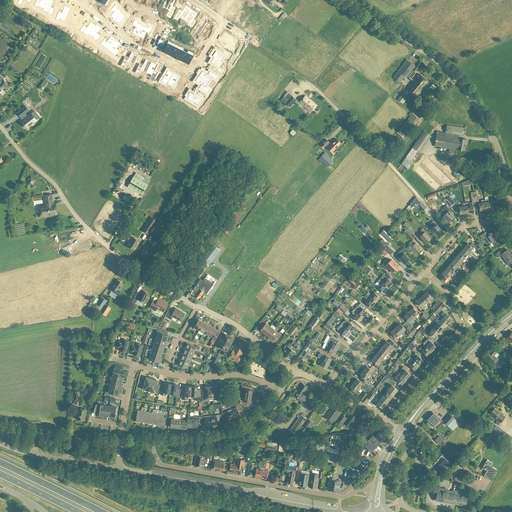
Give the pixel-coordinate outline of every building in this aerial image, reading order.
[(38,0),(36,0),(34,5),(38,7),(38,6),(43,8),(43,9),(46,0),(40,0),(40,1),(38,0)] [(43,8),(42,10),(48,13),(51,15),(54,9),(51,7),(53,1),(51,0),(46,0),(43,9),(43,8)] [(166,0),(163,7),(169,10),(167,16),(170,18),(175,8),(172,6),(174,0),(166,0)] [(209,0),(208,2),(218,9),(222,3),(219,0),(209,0)] [(114,12),(110,16),(113,18),(112,19),(114,21),(121,13),(121,12),(117,8),(118,7),(115,4),(111,9),(114,12)] [(236,11),(233,17),(238,20),(243,13),(244,12),(239,8),(240,6),(237,4),(234,9),(236,11)] [(59,11),(55,19),(59,20),(59,18),(65,21),(70,8),(64,6),(62,12),(59,11)] [(179,10),(174,18),(178,20),(180,16),(185,20),(191,10),(186,6),(182,12),(179,10)] [(191,10),(185,20),(190,23),(189,25),(192,27),(195,21),(193,19),(197,14),(191,10)] [(121,13),(114,21),(116,23),(117,21),(120,23),(124,18),(125,16),(121,13)] [(238,20),(237,21),(242,25),(246,19),(249,21),(252,16),(249,14),(248,16),(243,13),(238,20)] [(135,27),(132,33),(138,36),(142,25),(143,25),(144,23),(138,20),(139,19),(136,17),(132,26),(135,27)] [(258,26),(254,33),(259,36),(265,27),(260,23),(262,21),(259,19),(255,24),(258,26)] [(198,25),(193,34),(196,36),(198,33),(204,37),(206,34),(209,30),(212,25),(206,21),(201,27),(198,25)] [(83,25),(79,30),(83,33),(83,32),(88,36),(89,34),(95,26),(95,25),(90,22),(86,27),(83,25)] [(95,26),(89,34),(93,38),(96,41),(100,36),(97,34),(101,28),(96,24),(95,25),(95,26)] [(142,25),(138,36),(143,39),(146,32),(149,34),(152,28),(149,26),(148,28),(143,25),(142,25)] [(227,35),(223,41),(230,45),(228,47),(234,51),(235,48),(233,47),(237,40),(227,35)] [(104,39),(100,44),(103,46),(103,45),(108,49),(116,40),(111,36),(107,41),(104,39)] [(116,40),(108,49),(113,53),(112,54),(115,56),(119,51),(116,49),(121,44),(116,40)] [(168,41),(163,51),(169,54),(174,43),(168,41)] [(174,43),(169,54),(174,56),(179,46),(174,43)] [(174,56),(173,56),(178,59),(183,50),(184,48),(179,46),(174,56)] [(183,50),(178,59),(183,61),(187,52),(183,50)] [(187,52),(183,61),(189,64),(194,53),(188,50),(187,52)] [(216,50),(212,56),(214,57),(214,56),(221,61),(224,56),(227,58),(229,54),(223,51),(221,54),(216,50)] [(122,61),(120,66),(124,67),(126,62),(133,65),(138,55),(131,52),(128,58),(125,56),(124,57),(122,61)] [(214,57),(211,62),(216,65),(214,68),(222,73),(224,70),(219,67),(223,62),(221,61),(214,56),(214,57)] [(136,70),(135,72),(138,74),(141,70),(146,72),(151,62),(146,59),(143,65),(139,63),(138,66),(136,70)] [(407,77),(415,65),(406,59),(393,77),(400,82),(405,75),(407,77)] [(151,62),(146,72),(151,75),(149,79),(152,81),(157,72),(154,71),(157,64),(151,62)] [(161,74),(158,80),(161,81),(166,84),(173,73),(167,70),(164,76),(161,74)] [(199,75),(209,82),(212,77),(216,79),(218,76),(210,71),(208,74),(202,70),(199,75)] [(167,84),(166,85),(171,88),(174,90),(177,84),(175,82),(178,76),(173,73),(166,84),(167,84)] [(429,82),(419,74),(413,81),(423,90),(429,82)] [(199,75),(195,80),(201,84),(199,87),(208,93),(210,90),(210,89),(206,87),(209,82),(199,75)] [(423,90),(413,81),(406,89),(416,97),(423,90)] [(189,95),(187,98),(198,105),(202,99),(204,96),(198,92),(197,95),(194,93),(194,94),(190,91),(188,94),(189,95)] [(23,101),(27,105),(36,97),(32,93),(23,101)] [(290,107),(296,100),(292,95),(288,100),(284,96),(281,99),(290,107)] [(316,106),(305,96),(299,102),(310,112),(316,106)] [(38,112),(45,100),(39,97),(33,109),(38,112)] [(25,106),(17,113),(20,117),(21,116),(23,119),(22,120),(21,121),(27,127),(40,117),(36,112),(32,116),(30,114),(28,116),(25,113),(29,110),(25,106)] [(420,118),(414,113),(399,131),(405,136),(420,118)] [(459,138),(459,135),(463,136),(464,128),(446,125),(445,132),(437,131),(434,146),(456,149),(457,149),(465,150),(466,139),(459,138)] [(420,152),(431,136),(424,131),(413,147),(420,152)] [(326,139),(321,145),(323,148),(326,145),(327,146),(327,147),(332,152),(335,149),(341,143),(336,139),(333,142),(332,142),(330,143),(326,139)] [(333,161),(324,153),(319,159),(328,166),(333,161)] [(127,187),(142,195),(148,184),(133,176),(127,187)] [(53,206),(52,200),(51,194),(44,195),(46,207),(39,208),(41,218),(58,215),(56,205),(53,206)] [(124,194),(122,199),(130,203),(132,197),(124,194)] [(493,205),(496,204),(495,198),(491,199),(492,201),(489,202),(488,199),(485,200),(486,203),(487,209),(494,208),(493,205)] [(467,212),(465,202),(462,203),(463,205),(459,206),(460,214),(467,212)] [(474,211),(472,204),(472,202),(468,203),(468,202),(465,202),(467,212),(474,211)] [(454,216),(449,211),(450,210),(449,208),(450,207),(447,204),(441,210),(442,210),(440,212),(443,215),(443,216),(448,221),(454,216)] [(151,216),(142,230),(148,234),(157,220),(151,216)] [(230,220),(224,228),(228,231),(234,224),(230,220)] [(440,229),(436,224),(435,224),(432,222),(430,223),(433,226),(429,230),(432,233),(434,231),(436,233),(440,229)] [(368,231),(362,226),(359,228),(365,234),(368,231)] [(394,238),(385,229),(382,232),(391,241),(394,238)] [(431,238),(425,231),(424,232),(422,229),(420,231),(423,233),(420,236),(426,242),(431,238)] [(494,230),(493,231),(492,229),(487,233),(486,231),(483,234),(485,238),(490,244),(493,242),(495,245),(501,241),(496,234),(497,232),(495,230),(494,230)] [(150,232),(147,238),(150,240),(150,241),(153,243),(156,237),(157,237),(159,235),(156,233),(154,236),(154,235),(155,234),(150,232)] [(138,243),(139,241),(133,237),(131,240),(131,239),(127,245),(134,250),(138,244),(138,243)] [(393,251),(382,239),(379,242),(390,254),(393,251)] [(420,248),(415,243),(412,240),(411,242),(413,245),(411,247),(409,245),(406,248),(410,252),(413,250),(415,252),(420,248)] [(471,251),(473,248),(474,247),(475,246),(474,245),(474,244),(473,244),(472,244),(471,244),(470,245),(468,243),(463,248),(470,253),(472,256),(474,253),(471,251)] [(212,244),(208,250),(215,255),(219,250),(212,244)] [(388,252),(383,247),(380,244),(376,247),(384,255),(388,252)] [(146,257),(151,250),(145,246),(140,253),(146,257)] [(459,253),(465,258),(468,254),(468,255),(470,253),(463,248),(461,251),(460,251),(459,252),(459,253)] [(511,261),(511,255),(507,249),(504,252),(502,249),(495,254),(497,257),(499,256),(501,254),(509,264),(511,261)] [(409,258),(403,252),(403,251),(401,250),(396,255),(399,258),(404,263),(409,258)] [(202,272),(214,257),(207,251),(195,267),(202,272)] [(462,261),(465,258),(459,253),(455,258),(461,264),(462,262),(462,261)] [(170,263),(174,259),(171,256),(166,261),(164,259),(163,261),(169,268),(172,265),(170,263)] [(461,264),(455,258),(451,263),(456,268),(459,264),(460,265),(461,264)] [(399,268),(396,265),(397,265),(391,259),(386,264),(384,262),(382,265),(387,270),(389,268),(394,273),(399,268)] [(372,270),(363,262),(361,264),(367,270),(370,272),(372,270)] [(454,271),(456,268),(451,263),(446,268),(454,275),(456,273),(454,271)] [(370,272),(367,270),(361,264),(359,266),(368,274),(370,272)] [(454,275),(446,268),(442,273),(442,274),(439,277),(444,281),(447,278),(448,278),(450,275),(452,277),(454,275)] [(392,283),(390,281),(393,277),(388,273),(383,279),(381,277),(379,279),(388,287),(390,285),(391,285),(392,284),(392,283)] [(207,293),(214,283),(205,277),(199,287),(198,287),(204,291),(204,292),(207,293)] [(357,283),(350,277),(347,281),(354,287),(357,283)] [(118,289),(123,283),(117,279),(115,283),(114,283),(110,289),(118,295),(121,291),(118,289)] [(337,287),(338,285),(330,279),(322,290),(330,295),(331,293),(329,292),(334,286),(337,287)] [(388,287),(379,279),(377,281),(381,284),(379,287),(375,284),(371,281),(369,283),(374,288),(376,285),(379,287),(378,288),(384,292),(388,287)] [(199,299),(204,292),(204,291),(198,287),(199,287),(196,285),(190,293),(199,299)] [(464,305),(474,294),(464,285),(458,291),(460,294),(459,295),(458,294),(455,296),(464,305)] [(338,290),(346,295),(348,291),(340,287),(338,290)] [(147,298),(149,293),(142,290),(139,296),(135,294),(132,301),(135,303),(138,299),(147,303),(149,299),(147,298)] [(335,294),(342,300),(345,297),(338,291),(335,294)] [(380,297),(375,293),(374,294),(374,293),(372,295),(368,292),(366,294),(375,302),(380,297)] [(435,298),(431,293),(429,295),(426,292),(421,297),(427,303),(430,301),(430,302),(435,298)] [(375,302),(366,294),(364,296),(368,300),(366,302),(367,302),(366,303),(371,307),(375,302)] [(92,310),(99,298),(94,296),(88,308),(92,310)] [(427,303),(421,297),(416,301),(424,309),(426,307),(424,305),(427,303)] [(102,307),(107,301),(102,298),(94,308),(99,312),(102,307)] [(164,312),(168,304),(158,298),(157,301),(153,300),(149,307),(155,311),(157,308),(164,312)] [(347,310),(341,304),(341,305),(338,308),(344,313),(347,310)] [(356,307),(354,309),(363,317),(367,312),(362,308),(360,310),(356,307)] [(185,313),(179,310),(180,310),(176,308),(173,312),(170,310),(166,317),(171,319),(172,316),(181,321),(185,313)] [(418,313),(413,308),(409,312),(413,318),(416,321),(418,319),(415,316),(418,313)] [(358,322),(363,317),(354,309),(352,311),(355,314),(353,316),(354,317),(354,318),(358,322)] [(413,318),(409,312),(404,316),(409,322),(413,318)] [(439,316),(447,323),(449,321),(450,322),(453,319),(446,313),(443,316),(441,314),(439,316)] [(447,323),(441,318),(439,316),(437,318),(440,320),(437,323),(443,328),(447,323)] [(270,326),(266,323),(268,320),(269,319),(267,317),(266,318),(259,326),(262,328),(260,330),(264,333),(270,326)] [(317,318),(310,327),(312,329),(319,319),(317,318)] [(199,330),(203,322),(198,319),(197,321),(194,320),(190,328),(193,329),(194,327),(199,330)] [(350,331),(355,326),(350,322),(348,325),(343,321),(341,323),(346,327),(350,331)] [(204,332),(208,324),(203,322),(199,330),(204,332)] [(349,333),(350,331),(346,327),(341,323),(340,323),(336,328),(346,336),(347,336),(348,336),(349,334),(349,333)] [(433,327),(439,332),(443,328),(437,323),(433,327)] [(208,335),(213,327),(208,324),(204,332),(208,335)] [(405,329),(400,324),(396,328),(403,336),(405,334),(403,331),(405,329)] [(292,335),(298,327),(295,325),(289,332),(292,335)] [(269,337),(274,330),(270,326),(264,333),(269,337)] [(412,338),(415,333),(414,333),(410,329),(408,327),(408,326),(406,329),(408,331),(406,333),(410,336),(412,338)] [(439,332),(433,327),(432,326),(429,328),(431,329),(429,332),(434,337),(439,332)] [(215,341),(219,333),(216,332),(218,330),(213,327),(208,335),(213,337),(212,339),(208,346),(211,348),(215,341)] [(166,341),(168,335),(162,333),(163,329),(159,328),(159,329),(157,329),(156,332),(158,332),(156,337),(166,341)] [(403,336),(396,328),(391,332),(396,337),(399,335),(401,337),(403,336)] [(277,340),(283,333),(280,331),(279,333),(274,330),(269,337),(273,340),(275,338),(277,340)] [(222,348),(228,335),(223,333),(216,345),(222,348)] [(227,351),(234,338),(228,335),(222,348),(227,351)] [(164,346),(166,341),(156,337),(155,343),(164,346)] [(241,355),(249,341),(240,337),(233,351),(232,351),(229,357),(238,362),(241,356),(241,355)] [(339,344),(337,343),(338,341),(330,337),(328,341),(327,344),(336,349),(339,344)] [(426,346),(432,351),(436,346),(432,342),(429,338),(428,339),(427,338),(423,343),(426,346)] [(126,352),(129,341),(123,339),(122,342),(118,341),(117,347),(120,348),(119,350),(126,352)] [(305,349),(311,341),(307,339),(302,347),(305,349)] [(286,356),(296,343),(294,340),(291,344),(290,343),(287,346),(286,345),(283,348),(285,350),(282,353),(286,356)] [(397,345),(391,340),(389,343),(387,341),(386,341),(384,343),(385,344),(383,346),(389,350),(393,346),(395,348),(397,345)] [(195,351),(196,348),(199,349),(200,347),(197,346),(196,346),(187,342),(184,348),(197,354),(198,352),(195,351)] [(140,356),(143,345),(136,343),(136,346),(132,345),(130,351),(134,352),(133,354),(140,356)] [(163,351),(164,346),(155,343),(153,348),(163,351)] [(296,354),(299,350),(297,348),(299,345),(296,343),(286,356),(289,359),(294,352),(296,354)] [(334,354),(336,349),(327,344),(324,349),(328,351),(334,354)] [(389,350),(383,346),(379,350),(385,355),(389,350)] [(432,351),(426,346),(423,349),(421,347),(419,349),(422,353),(423,352),(427,356),(432,351)] [(161,357),(163,351),(153,348),(151,354),(161,357)] [(192,356),(194,353),(197,355),(197,354),(184,348),(182,354),(195,359),(195,358),(192,356)] [(500,373),(508,365),(509,364),(506,361),(504,363),(501,361),(500,362),(496,358),(499,355),(493,348),(485,356),(493,363),(492,365),(500,373)] [(383,357),(385,355),(379,350),(376,355),(382,360),(383,361),(385,359),(383,357)] [(329,363),(332,358),(325,355),(320,352),(317,357),(323,360),(329,363)] [(423,360),(419,356),(420,356),(415,352),(415,353),(414,354),(415,356),(412,359),(419,365),(423,360)] [(159,362),(161,357),(151,354),(149,359),(159,362)] [(190,362),(191,359),(194,360),(195,359),(182,354),(180,359),(192,365),(193,363),(190,362)] [(216,363),(219,359),(220,356),(218,355),(216,358),(214,362),(212,367),(215,368),(217,364),(216,363)] [(372,360),(378,364),(382,360),(376,355),(372,360)] [(187,368),(189,364),(192,365),(180,359),(177,365),(187,368)] [(415,370),(419,365),(412,359),(409,362),(407,360),(405,362),(410,367),(410,366),(415,370)] [(326,368),(329,363),(323,360),(322,362),(318,361),(318,363),(321,364),(320,365),(326,368)] [(114,368),(113,374),(122,376),(122,377),(123,377),(124,370),(122,370),(122,366),(115,364),(114,368)] [(369,375),(370,373),(373,376),(378,370),(372,365),(370,368),(367,366),(363,370),(369,375)] [(406,379),(411,374),(406,370),(407,370),(403,366),(401,369),(404,371),(401,374),(406,379)] [(363,378),(362,379),(368,384),(372,379),(371,378),(372,377),(369,375),(363,370),(360,374),(363,377),(363,378)] [(406,379),(401,374),(398,372),(393,377),(397,381),(398,380),(402,384),(404,382),(404,383),(407,380),(406,379)] [(149,391),(153,378),(149,377),(149,378),(147,377),(145,382),(142,382),(140,388),(149,391)] [(156,386),(158,381),(156,380),(156,379),(153,378),(149,391),(158,393),(159,387),(156,386)] [(364,385),(362,383),(357,378),(353,383),(361,389),(363,387),(364,385)] [(170,393),(172,384),(170,384),(170,383),(168,382),(167,383),(165,383),(165,384),(165,386),(161,385),(160,394),(166,395),(166,393),(170,393)] [(304,394),(308,387),(302,383),(297,390),(304,394)] [(359,391),(361,389),(353,383),(350,387),(352,389),(351,390),(352,390),(353,391),(353,392),(357,395),(360,392),(359,391)] [(179,397),(181,389),(178,388),(178,385),(177,385),(176,384),(174,384),(173,384),(172,384),(170,393),(174,394),(173,396),(179,397)] [(398,390),(392,384),(388,389),(394,395),(398,390)] [(223,399),(222,391),(222,389),(219,389),(218,386),(217,386),(217,385),(213,385),(213,386),(212,386),(212,398),(217,398),(217,400),(223,399)] [(253,396),(254,390),(249,389),(250,386),(242,385),(242,389),(243,389),(242,394),(253,396)] [(111,393),(112,393),(118,394),(120,388),(110,386),(109,392),(105,391),(105,395),(111,396),(111,393)] [(191,396),(192,386),(186,386),(186,389),(182,389),(182,399),(188,399),(188,396),(191,396)] [(200,400),(201,390),(197,390),(197,387),(192,386),(191,396),(191,397),(194,398),(194,400),(200,400)] [(212,398),(212,386),(211,386),(207,386),(207,387),(206,387),(206,390),(202,390),(203,401),(209,400),(209,399),(212,398)] [(394,395),(388,389),(386,388),(384,390),(386,391),(384,394),(390,399),(394,395)] [(308,397),(304,394),(297,390),(296,390),(293,394),(295,395),(294,395),(300,399),(301,399),(303,400),(302,402),(304,403),(308,397)] [(252,402),(253,396),(242,394),(240,394),(239,399),(240,399),(240,403),(247,404),(248,401),(252,402)] [(390,399),(384,394),(380,398),(387,404),(390,399)] [(317,403),(308,397),(304,403),(302,402),(300,404),(311,411),(317,403)] [(387,404),(380,398),(376,403),(383,409),(387,404)] [(102,414),(104,405),(97,404),(94,404),(92,411),(96,411),(95,414),(102,415),(102,414)] [(242,417),(240,413),(245,410),(238,404),(235,405),(236,407),(231,409),(232,412),(236,420),(242,417)] [(323,415),(328,408),(325,405),(320,412),(323,415)] [(332,421),(341,410),(334,405),(325,416),(332,421)] [(116,407),(109,406),(108,415),(114,416),(115,413),(116,414),(117,408),(116,407)] [(141,422),(144,407),(142,407),(141,411),(138,410),(136,421),(141,422)] [(84,420),(86,409),(78,408),(76,419),(84,420)] [(505,417),(499,411),(498,412),(495,408),(490,414),(495,418),(497,420),(495,423),(498,425),(500,423),(505,417)] [(153,424),(155,409),(154,409),(152,412),(149,412),(147,423),(153,424)] [(164,426),(167,411),(165,411),(164,414),(160,414),(158,425),(164,426)] [(236,420),(232,412),(228,414),(226,411),(223,413),(226,419),(229,418),(231,422),(236,420)] [(434,427),(441,419),(433,412),(426,419),(428,421),(426,424),(430,427),(432,425),(434,427)] [(217,421),(220,421),(219,414),(214,415),(214,417),(211,418),(212,427),(218,426),(217,421)] [(351,414),(344,423),(350,427),(352,424),(354,426),(358,421),(355,419),(356,418),(351,414)] [(450,414),(443,421),(453,430),(460,423),(454,418),(450,414)] [(296,434),(306,419),(301,415),(290,430),(296,434)] [(212,427),(211,418),(207,418),(207,416),(201,417),(202,423),(205,423),(206,428),(212,427)] [(310,419),(306,425),(310,429),(314,423),(310,419)] [(504,431),(496,425),(492,430),(501,436),(504,431)] [(356,436),(365,432),(365,431),(367,430),(365,426),(359,430),(356,431),(353,432),(355,435),(355,434),(356,436)] [(371,451),(387,436),(381,430),(376,435),(374,434),(368,440),(365,437),(362,434),(358,438),(361,441),(371,451)] [(444,440),(439,435),(435,440),(440,444),(444,440)] [(475,439),(470,446),(476,451),(477,452),(484,444),(478,438),(476,440),(475,439)] [(337,463),(339,453),(340,449),(330,447),(331,443),(317,440),(314,453),(324,455),(323,461),(337,463)] [(266,448),(266,450),(277,452),(278,446),(274,446),(275,443),(275,442),(268,442),(267,442),(267,444),(266,448)] [(203,467),(205,456),(196,455),(194,466),(203,467)] [(243,468),(245,462),(245,460),(237,458),(236,461),(234,473),(239,474),(240,468),(243,468)] [(450,464),(444,459),(436,468),(442,473),(450,464)] [(492,480),(498,469),(491,465),(493,462),(488,459),(483,467),(486,470),(486,469),(488,470),(485,475),(492,480)] [(223,471),(224,461),(215,460),(213,469),(223,471)] [(260,478),(263,462),(260,461),(259,467),(260,467),(260,469),(256,468),(254,477),(260,478)] [(267,479),(268,470),(264,469),(265,468),(266,468),(267,462),(263,462),(260,478),(267,479)] [(293,483),(295,473),(296,466),(287,465),(286,472),(289,472),(287,482),(293,483)] [(307,486),(309,475),(309,472),(301,470),(301,473),(300,473),(299,478),(300,479),(299,485),(307,486)] [(316,488),(317,481),(318,481),(319,477),(322,477),(323,472),(320,472),(319,475),(311,473),(309,487),(316,488)] [(339,492),(340,480),(330,479),(328,490),(339,492)] [(451,503),(453,491),(445,490),(445,489),(438,488),(439,485),(434,484),(433,493),(437,493),(436,500),(451,503)] [(466,505),(467,497),(462,496),(462,494),(465,495),(465,489),(461,488),(460,495),(458,495),(458,494),(455,493),(455,490),(453,490),(453,491),(451,503),(466,505)]
